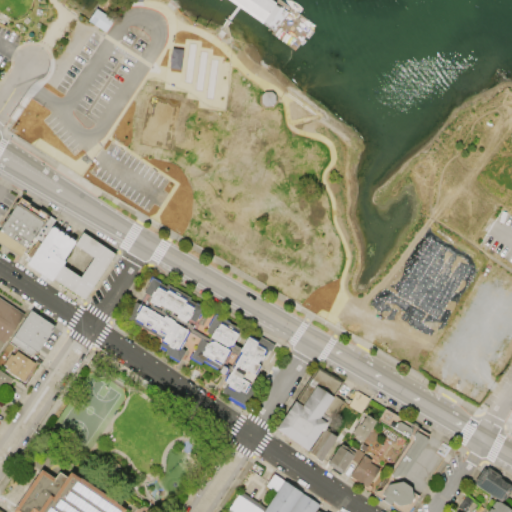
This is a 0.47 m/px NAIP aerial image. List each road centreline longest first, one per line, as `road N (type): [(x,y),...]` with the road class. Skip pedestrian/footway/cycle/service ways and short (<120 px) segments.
road 1 (secondary): [(83,204),(310,341)]
road 2 (secondary): [(310,341),(511,456)]
road 3 (residential): [(248,436),(87,329)]
road 4 (residential): [(87,329),(0,464)]
road 5 (residential): [(360,511),(248,436)]
